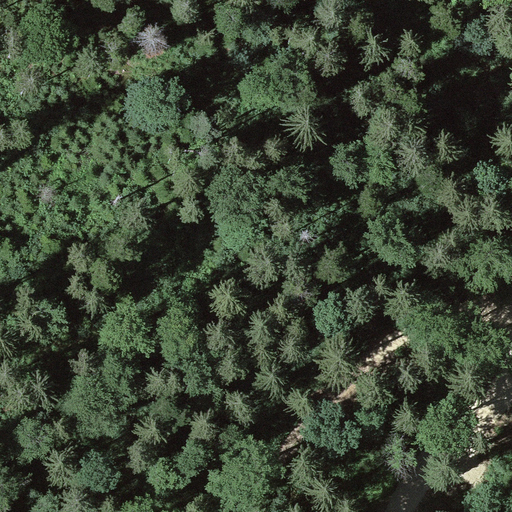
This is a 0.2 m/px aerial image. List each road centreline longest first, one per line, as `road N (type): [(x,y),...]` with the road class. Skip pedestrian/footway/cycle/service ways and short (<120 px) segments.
road 1 (track): [(224,511),(393,341),(438,318),(511,324)]
road 2 (track): [(511,391),(405,511)]
